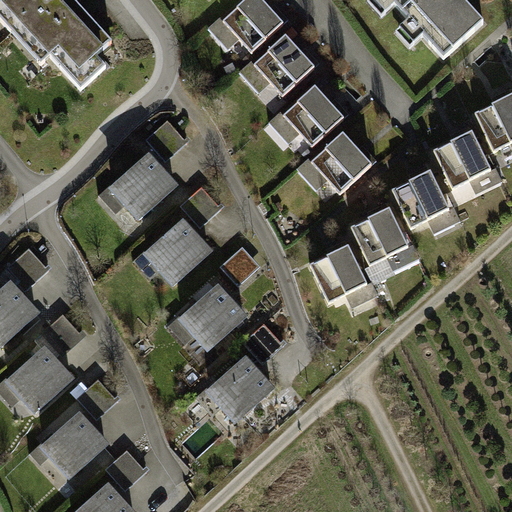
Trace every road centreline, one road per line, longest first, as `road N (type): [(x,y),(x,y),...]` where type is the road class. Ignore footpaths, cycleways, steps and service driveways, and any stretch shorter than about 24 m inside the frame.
road 1 (track): [(209,511),(511,233)]
road 2 (residential): [(38,200),(183,482)]
road 3 (residential): [(163,87),(198,117),(281,262),(297,314),(321,354)]
road 4 (residential): [(163,87),(38,200)]
road 5 (track): [(360,373),(427,511)]
